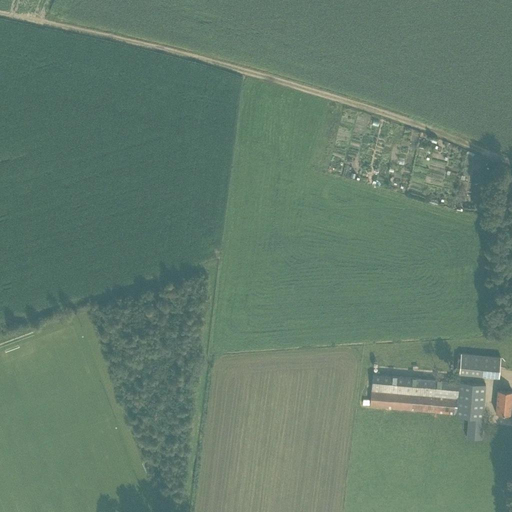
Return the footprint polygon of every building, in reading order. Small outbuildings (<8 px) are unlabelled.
[(498,377),(500,357),(460,353),(458,373),(498,377)] [(372,376),(370,407),(454,414),(455,399),(456,399),(457,382),(372,376)] [(454,414),(453,417),(467,418),(466,438),(481,439),(484,384),(457,382),(456,399),(455,399),(454,414)] [(495,413),(509,414),(511,391),(497,390),(495,413)] [(436,415),(435,429),(460,432),(461,418),(436,415)]
